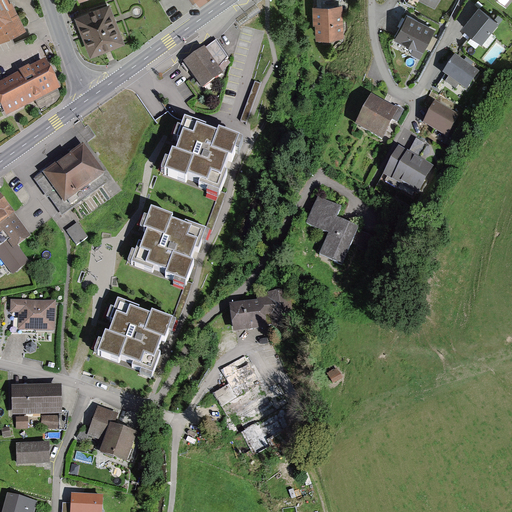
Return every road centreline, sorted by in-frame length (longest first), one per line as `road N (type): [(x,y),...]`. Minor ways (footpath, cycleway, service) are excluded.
road 1 (residential): [(367,211),(316,181),(248,281),(198,329),(157,399),(139,406)]
road 2 (residential): [(444,42),(419,87),(397,93),(377,54),(372,0)]
road 3 (secondary): [(89,99),(227,0)]
road 4 (residential): [(267,369),(244,348),(220,361),(179,420)]
road 5 (residential): [(88,388),(58,463),(55,511)]
